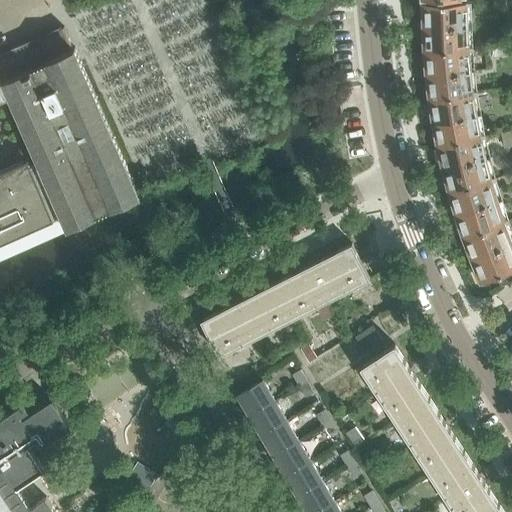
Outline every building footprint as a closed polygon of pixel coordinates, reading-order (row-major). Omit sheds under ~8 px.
[(427,18),(427,35),(424,36),(425,50),(469,48),(467,0),(423,2),(424,18),(427,18)] [(0,251),(59,225),(56,220),(66,216),(70,226),(141,195),(140,193),(76,48),(76,46),(74,47),(65,26),(0,54),(0,61),(3,69),(0,70),(0,251)] [(431,83),(428,83),(430,98),(474,92),(469,48),(425,50),(426,65),(429,65),(431,83)] [(438,129),(435,130),(438,144),(482,135),(474,92),(430,98),(432,112),(435,112),(438,129)] [(482,135),(438,144),(441,159),(445,158),(449,175),(446,176),(450,190),(492,179),(482,135)] [(462,221),(459,222),(464,236),(505,221),(492,179),(450,190),(454,205),(457,204),(462,221)] [(502,284),(503,284),(504,284),(505,284),(511,278),(511,237),(505,221),(464,236),(469,250),(472,249),(479,265),(476,266),(482,281),(497,274),(501,282),(501,283),(502,284)] [(352,242),(278,281),(295,316),(370,277),(352,242)] [(278,281),(203,319),(221,354),(295,316),(278,281)] [(329,304),(319,309),(324,319),(334,314),(329,304)] [(373,325),(357,335),(368,352),(384,341),(373,325)] [(362,365),(397,418),(430,397),(395,343),(362,365)] [(312,347),(304,352),(310,362),(318,356),(312,347)] [(293,374),(300,385),(308,380),(301,369),(293,374)] [(263,378),(239,393),(251,413),(275,399),(263,378)] [(308,380),(300,385),(306,396),(314,391),(308,380)] [(430,397),(397,418),(432,472),(465,450),(430,397)] [(57,511),(47,496),(37,503),(31,507),(18,487),(34,476),(45,469),(42,465),(43,464),(44,463),(44,462),(44,461),(44,460),(44,459),(43,458),(42,456),(40,456),(40,455),(39,455),(38,456),(37,456),(29,444),(39,438),(43,444),(71,426),(52,399),(31,413),(28,409),(24,403),(14,410),(15,410),(9,414),(8,414),(0,419),(0,511),(57,511)] [(275,399),(251,413),(263,433),(287,419),(275,399)] [(325,410),(317,414),(324,425),(332,421),(325,410)] [(299,439),(287,419),(263,433),(275,454),(299,439)] [(338,432),(332,421),(324,425),(330,436),(338,432)] [(299,439),(275,454),(287,474),(311,460),(299,439)] [(341,454),(348,465),(356,461),(349,450),(341,454)] [(465,450),(432,472),(458,511),(486,511),(500,504),(465,450)] [(311,460),(287,474),(299,494),(323,480),(311,460)] [(356,461),(348,465),(354,476),(362,472),(356,461)] [(138,478),(133,486),(146,495),(152,486),(138,478)] [(315,511),(335,500),(323,480),(299,494),(309,511),(315,511)] [(373,490),(365,495),(371,506),(379,501),(373,490)] [(399,496),(387,502),(393,511),(394,511),(405,506),(399,496)] [(342,511),(335,500),(315,511),(342,511)] [(385,511),(379,501),(371,506),(375,511),(385,511)]
